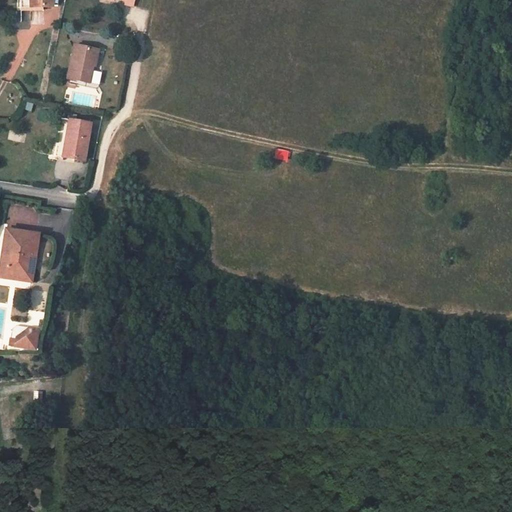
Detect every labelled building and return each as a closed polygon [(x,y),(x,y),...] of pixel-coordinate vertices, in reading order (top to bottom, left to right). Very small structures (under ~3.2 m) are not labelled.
[(90,66),(93,67),(95,67),(98,50),(74,45),(67,79),(86,83),(90,66)] [(55,156),(84,161),(91,124),(61,119),(55,156)] [(436,202),(439,182),(429,180),(426,199),(436,202)] [(0,265),(0,277),(24,281),(28,254),(34,255),(37,235),(37,234),(5,230),(0,265)] [(28,254),(24,281),(30,282),(34,255),(28,254)] [(38,330),(27,328),(16,336),(14,347),(34,350),(38,330)]
